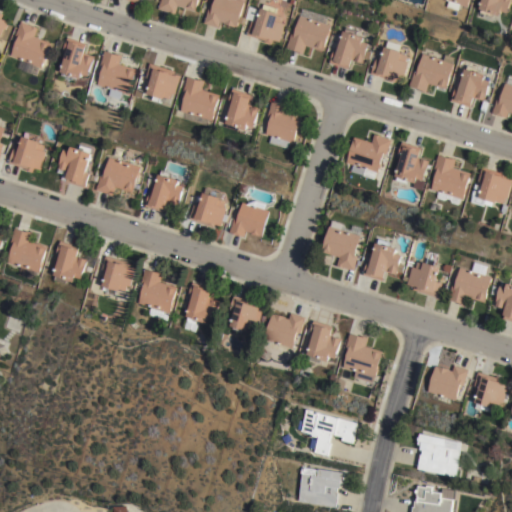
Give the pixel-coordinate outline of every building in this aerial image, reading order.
[(159,0),(199,0),(196,11),(178,5),(176,14),(157,8),(159,0)] [(237,26),(235,26),(234,27),(224,23),(221,22),(219,28),(203,22),(208,6),(212,7),(214,0),(242,0),(245,1),(237,26)] [(480,0),(510,0),(507,12),(500,10),(499,15),(478,8),(480,0)] [(252,20),(245,18),(249,5),(261,9),(262,7),(279,12),(278,14),(284,16),(282,22),(286,23),(279,42),(273,39),(271,44),(265,42),(265,41),(247,34),(252,20)] [(328,16),(326,23),(332,25),(324,50),(306,45),(304,54),(297,52),(297,50),(286,47),(290,33),(294,34),(302,8),(328,16)] [(0,11),(4,14),(2,18),(8,21),(0,37),(0,11)] [(40,67),(39,67),(35,76),(16,67),(20,59),(9,54),(17,38),(13,36),(20,20),(37,28),(34,36),(51,43),(41,65),(40,67)] [(365,36),(364,41),(370,42),(364,63),(353,60),(352,65),(350,65),(349,68),(329,63),(333,50),(338,51),(344,30),(365,36)] [(80,78),(58,71),(64,50),(63,50),(67,37),(86,43),(85,46),(86,47),(84,53),(94,56),(88,76),(81,74),(80,78)] [(401,46),(407,48),(405,54),(407,55),(405,61),(409,62),(403,80),(396,78),(394,82),(382,79),(383,77),(370,73),(375,59),(380,60),(384,45),(400,50),(401,46)] [(102,66),(99,65),(104,50),(117,54),(118,53),(121,54),(119,63),(136,69),(128,95),(121,93),(119,98),(107,95),(109,88),(97,84),(102,66)] [(413,71),(416,72),(422,53),(443,60),(445,54),(456,57),(446,89),(429,84),(426,92),(421,91),(422,90),(409,85),(413,71)] [(146,93),(146,91),(143,90),(141,98),(134,95),(140,74),(146,76),(148,68),(149,63),(175,70),(175,73),(181,75),(175,94),(172,94),(170,99),(163,97),(163,98),(146,93)] [(455,87),(458,88),(464,67),(485,74),(483,79),(490,81),(484,101),(473,97),(470,106),(451,101),(455,87)] [(497,97),(500,98),(505,83),(506,83),(509,75),(511,75),(511,113),(508,112),(506,117),(492,113),(497,97)] [(187,88),(184,87),(187,76),(205,81),(202,89),(220,94),(215,109),(216,110),(214,116),(213,116),(212,120),(180,111),(187,88)] [(225,123),(232,103),(227,101),(231,88),(251,95),(250,98),(251,98),(249,104),(260,108),(253,127),(247,125),(246,130),(225,123)] [(265,134),(271,113),(268,112),(271,101),(286,106),(285,112),(301,117),(294,142),(289,141),(287,148),(269,142),(271,136),(265,134)] [(371,142),(374,133),(381,135),(380,136),(387,139),(375,180),(350,172),(353,164),(345,162),(353,136),(371,142)] [(39,142),(38,143),(44,145),(42,151),(45,152),(40,170),(33,168),(32,172),(25,170),(26,169),(8,163),(13,147),(18,148),(21,136),(39,142)] [(407,184),(395,181),(396,177),(394,177),(401,154),(397,153),(401,142),(421,148),(418,157),(429,160),(423,180),(416,178),(415,183),(408,181),(407,184)] [(64,181),(67,172),(57,168),(63,149),(69,151),(70,147),(92,154),(86,172),(89,173),(84,188),(64,181)] [(461,198),(458,205),(435,198),(437,191),(430,189),(437,166),(434,166),(437,155),(455,160),(453,168),(470,173),(462,198),(461,198)] [(133,192),(114,186),(111,196),(95,191),(100,175),(103,176),(109,156),(141,166),(135,184),(140,186),(139,189),(134,188),(133,192)] [(482,164),(508,173),(506,178),(511,179),(511,183),(507,199),(504,198),(502,203),(496,201),(495,203),(493,202),(492,207),(470,199),(482,164)] [(180,180),(178,185),(184,187),(178,206),(174,205),(173,206),(166,203),(163,212),(144,206),(148,195),(151,197),(159,173),(160,174),(161,170),(173,174),(172,178),(180,180)] [(188,219),(195,198),(200,200),(203,193),(204,193),(206,188),(225,194),(222,201),(225,202),(224,207),(227,208),(221,226),(214,224),(213,227),(188,219)] [(271,211),(263,237),(259,236),(258,237),(251,234),(251,233),(246,232),(244,237),(241,236),(241,237),(233,234),(233,233),(229,232),(234,217),(237,218),(242,201),(247,203),(256,200),(267,204),(265,209),(271,211)] [(331,226),(333,220),(345,223),(345,224),(351,225),(354,225),(364,228),(351,270),(343,268),(337,266),(339,257),(322,252),(330,226),(331,226)] [(40,273),(7,263),(13,243),(11,243),(15,228),(29,232),(29,231),(33,232),(30,242),(47,247),(40,273)] [(396,274),(386,271),(384,278),(383,278),(382,281),(362,274),(366,264),(369,265),(377,243),(379,243),(380,239),(392,243),(391,246),(398,248),(396,253),(403,255),(400,265),(405,267),(403,273),(398,271),(396,274)] [(54,276),(52,275),(58,256),(55,255),(59,241),(78,247),(77,250),(78,251),(77,257),(88,260),(81,280),(75,278),(73,283),(65,281),(64,284),(52,280),(54,276)] [(101,286),(105,270),(101,269),(105,255),(131,263),(130,267),(136,268),(130,287),(127,286),(125,291),(120,290),(119,292),(116,291),(115,295),(101,291),(102,287),(101,286)] [(422,269),(424,262),(442,267),(438,282),(443,283),(439,298),(412,290),(413,287),(402,284),(404,275),(411,277),(414,267),(422,269)] [(453,285),(455,286),(462,267),(473,271),(476,262),(489,266),(487,275),(493,277),(485,303),(468,297),(466,305),(448,299),(453,285)] [(167,321),(148,315),(150,307),(138,303),(143,284),(140,283),(144,269),(158,273),(158,272),(162,273),(160,282),(177,287),(169,313),(167,321)] [(504,315),(503,315),(505,309),(495,306),(501,286),(508,288),(509,284),(511,285),(511,320),(504,318),(504,315)] [(214,321),(208,320),(206,326),(198,323),(195,332),(183,328),(186,318),(185,317),(192,295),(188,294),(191,285),(200,287),(200,289),(212,293),(210,298),(220,301),(214,321)] [(235,310),(228,308),(232,294),(259,302),(257,307),(264,309),(256,334),(230,327),(235,310)] [(274,315),(275,314),(285,317),(285,318),(288,319),(290,312),(306,317),(301,334),(298,333),(293,348),(285,346),(283,352),(268,347),(269,341),(264,339),(272,314),(274,315)] [(319,364),(307,360),(308,356),(307,356),(314,336),(310,335),(314,320),(333,326),(332,330),(344,334),(336,359),(331,358),(329,363),(320,360),(319,364)] [(353,377),(355,372),(343,369),(350,347),(346,346),(350,333),(362,337),(363,336),(368,337),(365,346),(382,351),(372,383),(353,377)] [(463,386),(461,386),(455,402),(427,391),(436,366),(452,372),(454,365),(469,370),(463,386)] [(494,407),(492,414),(474,408),(475,405),(472,404),(476,389),(472,388),(477,372),(495,377),(496,376),(504,379),(502,384),(508,386),(507,391),(511,392),(509,399),(505,398),(503,405),(500,404),(494,407)] [(321,414),(342,420),(342,419),(359,424),(354,444),(343,441),(344,438),(332,434),(329,444),(331,444),(328,456),(314,453),(315,450),(309,448),(312,439),(318,440),(319,437),(302,432),(308,410),(321,414)] [(463,443),(455,478),(417,469),(420,455),(422,456),(423,451),(420,450),(421,446),(418,446),(421,434),(463,443)] [(298,502),(302,475),(301,475),(302,468),(319,471),(319,470),(346,474),(344,485),(342,484),(341,489),(338,489),(337,495),(338,495),(336,508),(298,502)] [(450,511),(411,511),(412,508),(413,508),(414,502),(417,503),(418,498),(416,497),(417,487),(426,489),(426,487),(432,488),(431,493),(441,495),(440,499),(452,501),(450,511)]
